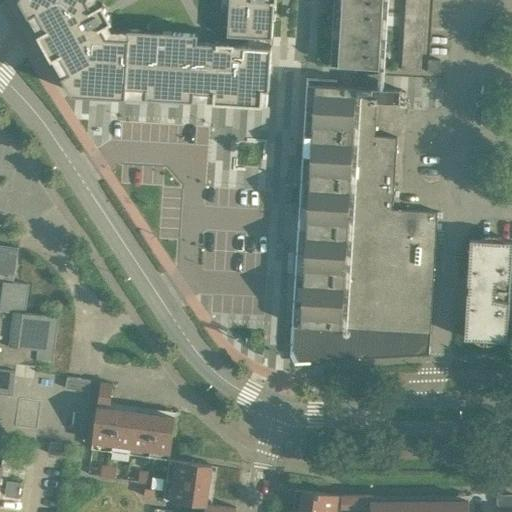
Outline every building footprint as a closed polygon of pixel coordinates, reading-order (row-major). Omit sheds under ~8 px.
[(18,0),(65,83),(263,95),(263,89),(268,90),(269,71),(270,71),(274,0),(18,0)] [(341,0),(341,7),(338,66),(379,68),(382,0),(341,0)] [(405,0),(401,66),(401,70),(420,71),(424,0),(405,0)] [(427,72),(431,72),(439,73),(440,60),(428,59),(427,72)] [(429,354),(437,212),(393,209),(397,137),(375,136),(377,101),(399,103),(400,89),(315,84),(314,104),(308,206),(300,229),(293,348),(299,360),(298,360),(299,362),(429,354)] [(404,207),(423,208),(424,195),(404,195),(404,207)] [(511,252),(511,246),(470,244),(464,333),(507,336),(511,252)] [(0,394),(12,396),(17,363),(35,366),(36,359),(52,361),(58,317),(25,313),(29,284),(13,282),(18,248),(0,245),(0,394)] [(90,380),(70,377),(68,387),(89,390),(90,380)] [(98,401),(110,403),(113,384),(101,382),(98,401)] [(97,406),(91,449),(169,460),(169,459),(175,417),(97,406)] [(50,442),(48,453),(60,455),(62,443),(50,442)] [(164,499),(205,505),(204,511),(235,511),(236,508),(206,504),(212,465),(169,459),(169,460),(164,499)] [(107,477),(109,467),(102,466),(100,476),(107,477)] [(109,467),(107,477),(115,478),(116,468),(109,467)] [(138,482),(146,483),(147,472),(140,471),(138,482)] [(6,484),(6,488),(21,490),(21,488),(20,488),(21,483),(10,481),(6,484)] [(20,493),(21,490),(6,488),(5,493),(8,497),(19,498),(20,493)] [(144,496),(154,498),(155,490),(145,489),(144,496)] [(335,511),(337,507),(361,507),(361,511),(468,511),(469,500),(372,501),(372,495),(343,495),(341,495),(296,489),(292,511),(335,511)] [(505,507),(505,495),(496,495),(496,504),(499,507),(505,507)]
